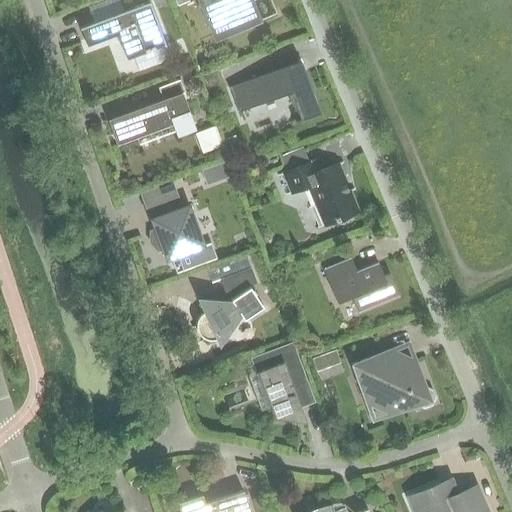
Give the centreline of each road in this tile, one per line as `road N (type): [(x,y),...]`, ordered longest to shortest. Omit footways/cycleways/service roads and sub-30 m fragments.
road 1 (residential): [(184,445),(35,0)]
road 2 (residential): [(305,0),(484,429)]
road 3 (residential): [(184,445),(347,472),(484,429)]
road 4 (residential): [(29,493),(184,445)]
